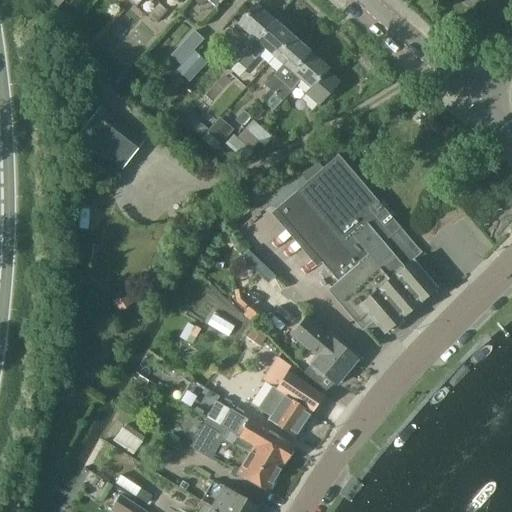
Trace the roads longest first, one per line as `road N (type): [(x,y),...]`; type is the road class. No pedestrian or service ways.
road 1 (tertiary): [(305,511),(355,427),(404,368),(511,267)]
road 2 (secondary): [(0,270),(0,114)]
road 3 (tertiary): [(482,98),(366,0)]
